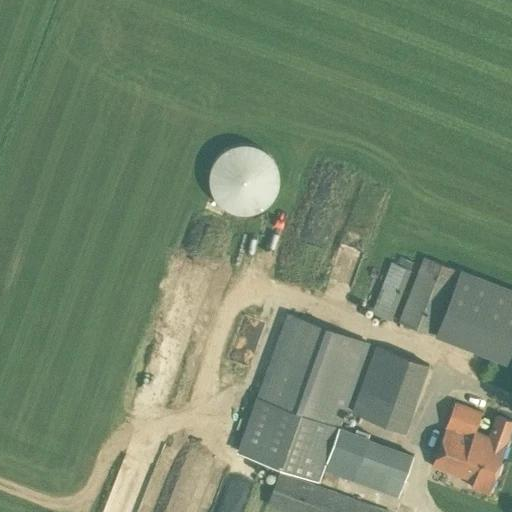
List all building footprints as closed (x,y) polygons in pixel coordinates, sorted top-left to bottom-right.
[(326,174),(313,210),(333,217),(346,181),(326,174)] [(258,272),(258,271),(258,265),(255,258),(252,252),(247,246),(242,243),(236,240),(230,238),(223,238),(216,239),(211,241),(206,244),(200,249),(197,254),(193,261),(192,267),(192,272),(192,279),(195,286),(198,291),(202,295),(207,300),(214,303),(219,304),(226,305),(231,304),(239,302),(243,299),(248,295),(252,291),(255,286),(257,279),(258,272)] [(418,272),(399,320),(434,334),(453,286),(459,270),(423,256),(418,272)] [(410,268),(413,261),(402,257),(400,263),(391,260),(371,312),(391,319),(411,269),(410,268)] [(398,495),(413,453),(339,427),(370,341),(287,312),(237,451),(319,481),(324,468),(398,495)] [(406,431),(430,364),(375,344),(351,411),(406,431)] [(455,400),(445,428),(432,466),(473,480),(471,486),(488,493),(506,442),(511,424),(511,420),(497,415),(489,436),(475,431),(482,410),(455,400)] [(128,451),(105,511),(141,511),(159,462),(128,451)] [(384,511),(277,473),(262,511),(384,511)]
